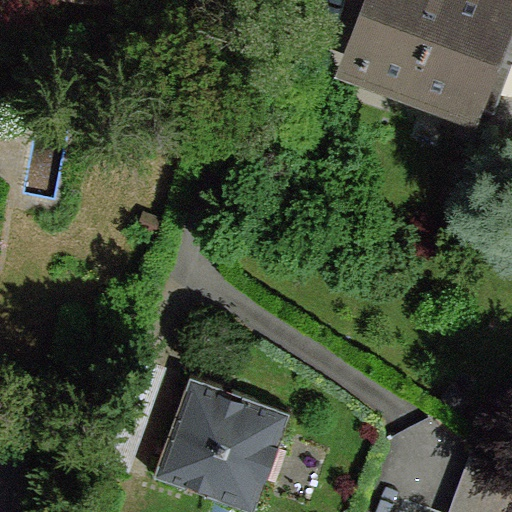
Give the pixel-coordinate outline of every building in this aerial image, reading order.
[(214,0),(145,0),(143,9),(206,29),(214,0)] [(383,0),(362,59),(466,101),(490,36),(503,0),(383,0)] [(511,2),(506,0),(503,0),(490,36),(511,43),(511,2)] [(251,509),(287,412),(191,375),(154,473),(251,509)] [(0,467),(0,511),(34,511),(55,449),(0,431),(0,455),(5,457),(1,467),(0,467)] [(509,511),(511,506),(511,473),(469,454),(444,507),(453,511),(509,511)]
